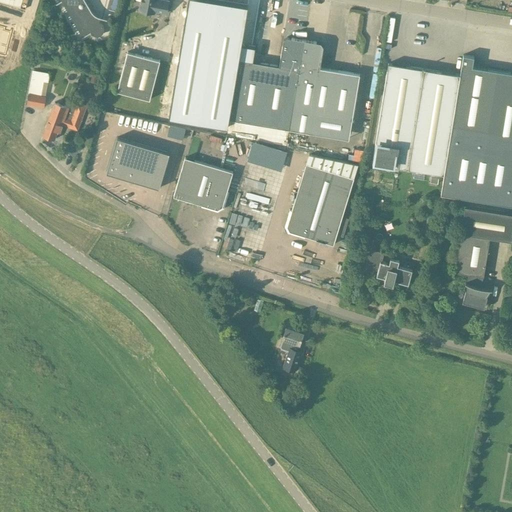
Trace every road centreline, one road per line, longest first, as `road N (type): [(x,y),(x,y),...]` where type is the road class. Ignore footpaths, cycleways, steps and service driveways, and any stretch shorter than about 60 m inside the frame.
road 1 (unclassified): [(511,360),(315,308),(172,253),(141,236),(136,215),(75,182),(36,147)]
road 2 (tertiary): [(311,511),(141,301),(0,193)]
road 3 (unclassified): [(362,0),(511,24)]
